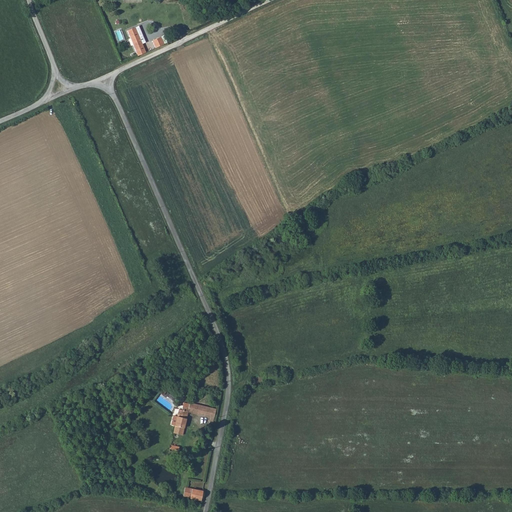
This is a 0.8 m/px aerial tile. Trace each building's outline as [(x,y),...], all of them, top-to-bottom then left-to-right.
[(137,55),(145,51),(140,41),(141,38),(143,38),(146,36),(141,23),(138,25),(127,29),(137,55)] [(155,47),(163,43),(160,35),(151,39),(155,47)] [(174,432),(181,434),(187,411),(209,416),(213,417),(215,408),(189,402),(188,406),(182,405),(181,409),(179,409),(177,416),(175,425),(174,432)] [(237,431),(235,450),(242,451),(244,432),(237,431)] [(186,487),(182,486),(181,494),(188,495),(190,487),(186,487)] [(187,502),(193,503),(197,503),(198,500),(200,500),(202,489),(190,487),(188,495),(187,502)]
